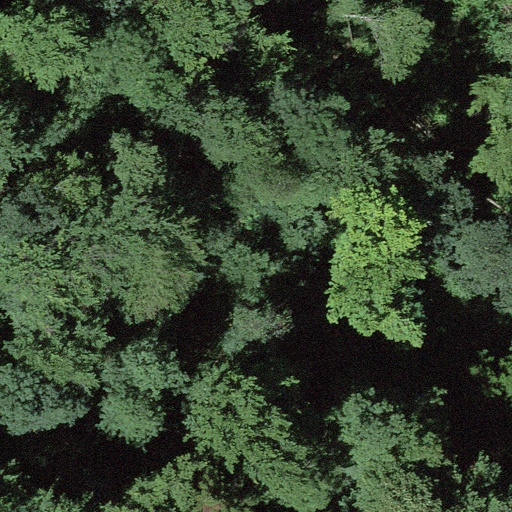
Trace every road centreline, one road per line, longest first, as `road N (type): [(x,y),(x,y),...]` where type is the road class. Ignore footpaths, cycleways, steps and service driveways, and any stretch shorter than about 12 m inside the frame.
road 1 (track): [(349,0),(112,511)]
road 2 (track): [(429,511),(423,180),(453,0)]
